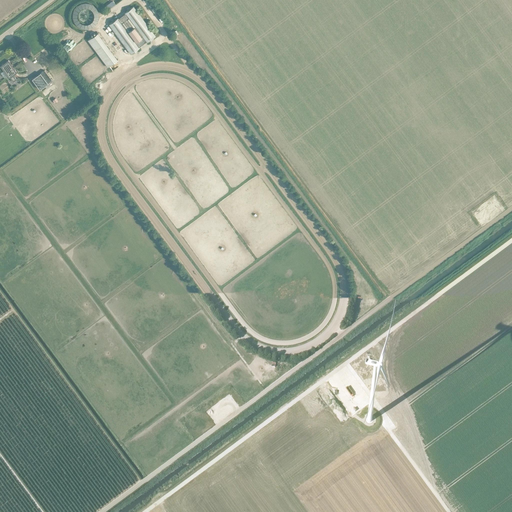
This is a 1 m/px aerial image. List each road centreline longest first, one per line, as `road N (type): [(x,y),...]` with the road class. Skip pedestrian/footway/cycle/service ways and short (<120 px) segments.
road 1 (track): [(511,208),(97,511)]
road 2 (unknown): [(138,0),(160,36),(130,58),(104,29),(119,7)]
